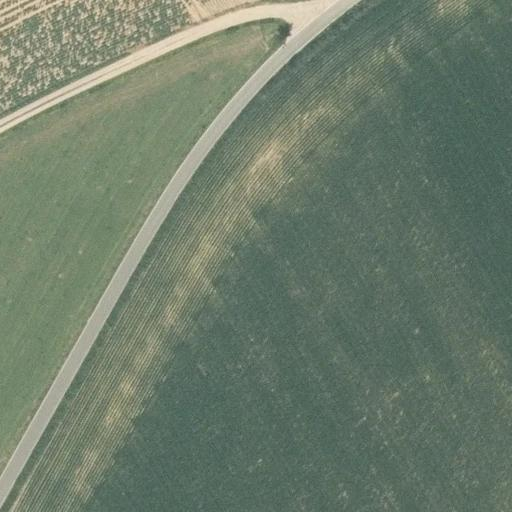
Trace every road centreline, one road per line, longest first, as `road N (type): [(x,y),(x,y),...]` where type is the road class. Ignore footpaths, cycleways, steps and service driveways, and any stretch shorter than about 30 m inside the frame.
road 1 (unclassified): [(0,491),(211,133),(263,72),(348,0)]
road 2 (track): [(324,18),(238,19),(0,131)]
